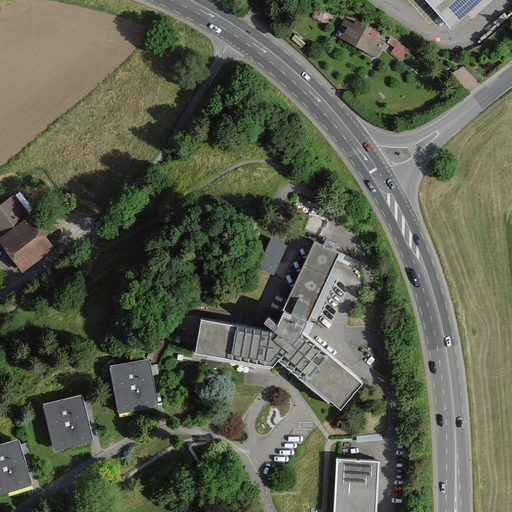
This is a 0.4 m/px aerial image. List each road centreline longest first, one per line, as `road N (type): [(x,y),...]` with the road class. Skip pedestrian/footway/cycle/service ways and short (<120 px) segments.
road 1 (unclassified): [(0,295),(100,220),(160,156),(236,30)]
road 2 (secondary): [(384,190),(435,315),(454,511)]
road 3 (secondary): [(236,30),(347,133)]
